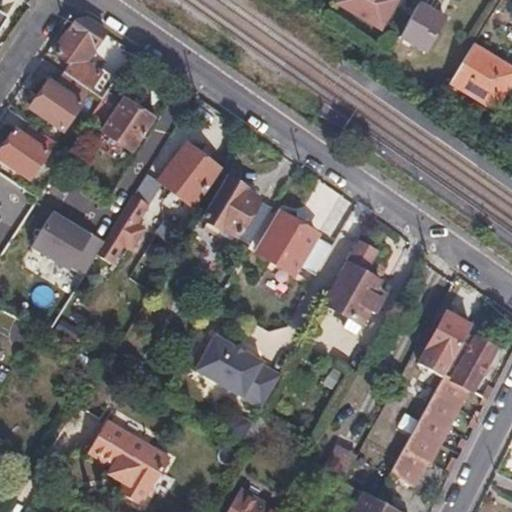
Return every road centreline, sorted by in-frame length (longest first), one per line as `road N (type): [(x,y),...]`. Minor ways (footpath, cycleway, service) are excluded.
road 1 (residential): [(511,289),(97,0)]
road 2 (residential): [(454,511),(511,394)]
